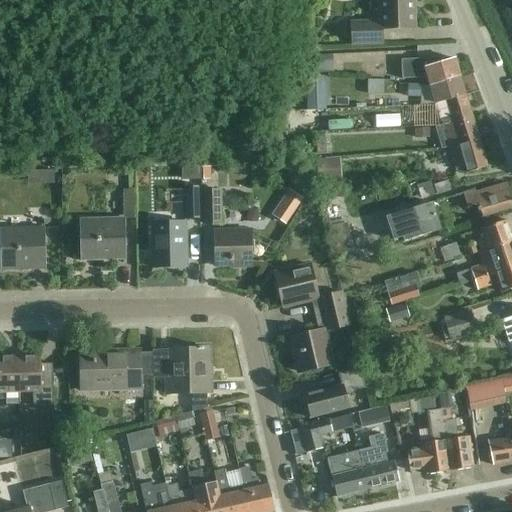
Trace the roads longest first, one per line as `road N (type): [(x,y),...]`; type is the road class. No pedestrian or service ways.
road 1 (residential): [(291,511),(247,328),(236,311),(0,312)]
road 2 (residential): [(511,141),(454,0)]
